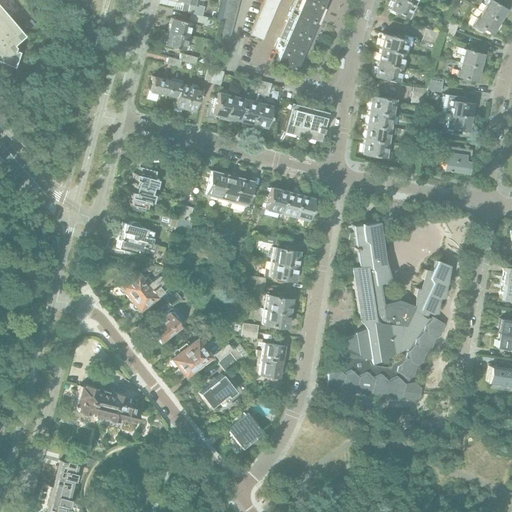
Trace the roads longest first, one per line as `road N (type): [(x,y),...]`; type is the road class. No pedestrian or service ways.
road 1 (residential): [(236,493),(278,443),(299,398),(335,175)]
road 2 (residential): [(73,300),(99,315),(236,493)]
road 3 (residential): [(335,175),(116,118)]
road 4 (unknown): [(54,202),(31,221),(28,257),(14,272),(23,304),(4,354),(0,401)]
road 5 (residential): [(55,291),(0,503)]
road 6 (residential): [(19,511),(73,300)]
road 7 (residential): [(335,175),(366,0)]
road 8 (residential): [(460,372),(486,203)]
road 9 (unknown): [(99,50),(54,202)]
road 10 (residential): [(486,203),(335,175)]
road 11 (residential): [(486,203),(511,58)]
road 12 (residential): [(116,118),(146,0)]
